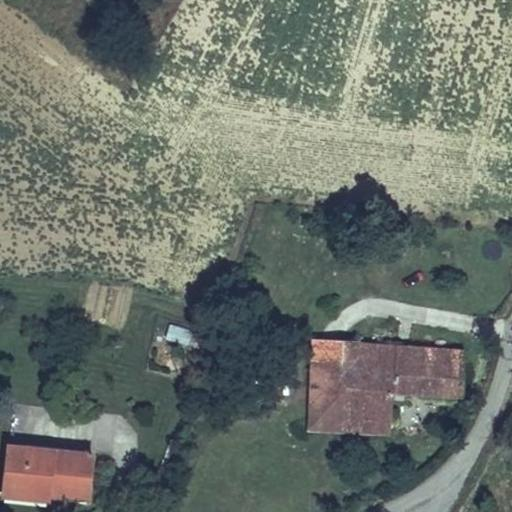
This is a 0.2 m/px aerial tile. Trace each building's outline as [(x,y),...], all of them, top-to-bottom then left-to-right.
[(167,323),(165,340),(189,344),(192,327),(167,323)] [(305,430),(345,432),(352,335),(311,331),(305,430)] [(386,341),(384,356),(370,354),(371,340),(352,335),(345,432),(391,434),(396,388),(463,393),(468,347),(386,341)] [(386,341),(371,340),(370,354),(384,356),(386,341)] [(4,482),(49,487),(54,494),(92,497),(95,447),(9,436),(4,482)] [(54,494),(49,487),(4,482),(1,495),(52,500),(54,494)]
